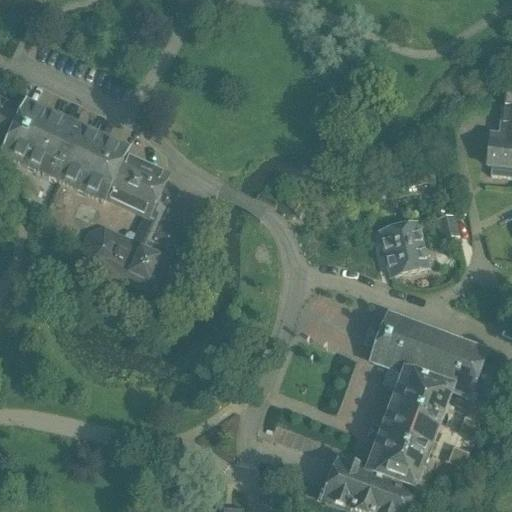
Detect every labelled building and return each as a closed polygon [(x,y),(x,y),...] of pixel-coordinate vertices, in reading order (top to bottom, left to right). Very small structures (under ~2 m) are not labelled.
[(511,90),(506,90),(504,112),(508,112),(507,116),(503,115),(501,141),(490,140),(487,170),(491,171),(490,181),(511,183),(511,90)] [(0,104),(0,152),(6,155),(4,162),(103,208),(105,203),(144,221),(136,240),(127,236),(124,243),(104,233),(88,239),(82,253),(87,268),(152,298),(180,238),(169,233),(181,206),(177,195),(163,189),(167,179),(125,160),(127,156),(28,110),(25,116),(0,104)] [(444,172),(436,174),(439,189),(447,187),(444,172)] [(439,225),(443,243),(457,240),(452,222),(439,225)] [(417,230),(381,239),(391,282),(427,274),(417,230)] [(154,313),(136,318),(140,330),(158,324),(154,313)] [(368,477),(339,466),(323,507),(336,511),(409,511),(416,495),(415,495),(451,397),(469,403),(474,391),(490,397),(498,376),(482,370),(486,357),(389,321),(383,334),(373,330),(365,349),(376,353),(371,367),(388,373),(382,389),(382,390),(398,396),(383,435),(373,431),(368,445),(378,449),(368,477)]
